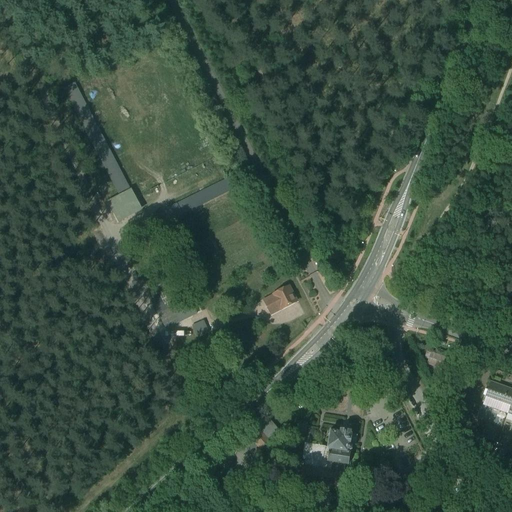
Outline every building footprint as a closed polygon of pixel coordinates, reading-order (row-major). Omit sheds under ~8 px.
[(184,205),(224,189),(219,175),(178,192),(184,205)] [(129,183),(104,196),(113,213),(138,200),(129,183)] [(273,319),(300,306),(290,285),(263,297),(273,319)] [(173,313),(162,290),(150,295),(152,298),(161,316),(167,313),(168,315),(173,313)] [(511,418),(511,394),(486,386),(479,407),(511,418)] [(300,482),(351,491),(360,419),(332,415),(328,445),(306,443),(300,482)]
